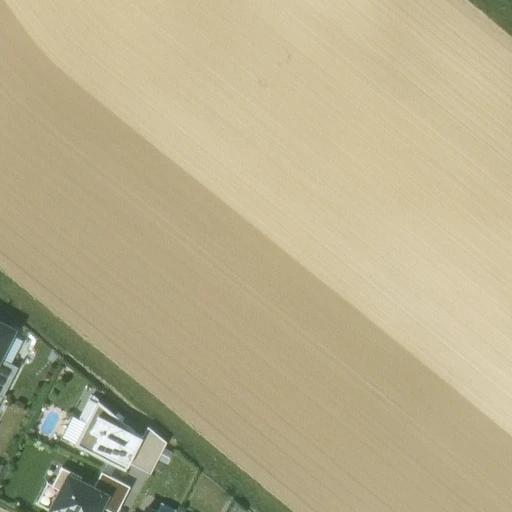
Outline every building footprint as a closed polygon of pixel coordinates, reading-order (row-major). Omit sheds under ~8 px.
[(0,355),(12,331),(0,325),(0,355)] [(0,397),(2,399),(17,369),(0,360),(0,397)] [(141,438),(97,402),(96,403),(90,400),(79,421),(86,424),(74,446),(125,471),(128,464),(141,438)] [(147,428),(141,438),(128,464),(149,474),(165,444),(147,428)] [(50,510),(54,511),(96,511),(101,504),(105,496),(93,490),(79,483),(81,478),(61,468),(51,487),(60,491),(50,510)] [(101,473),(93,490),(105,496),(101,504),(117,511),(130,487),(101,473)]
